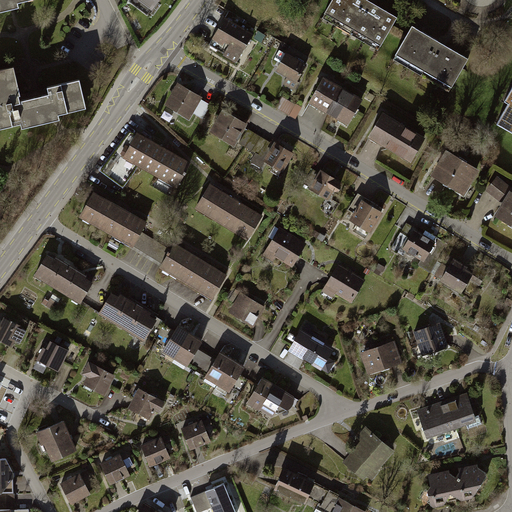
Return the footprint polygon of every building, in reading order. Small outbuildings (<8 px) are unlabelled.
[(0,0),(0,15),(12,13),(16,12),(21,11),(19,5),(37,1),(37,0),(0,0)] [(163,0),(132,0),(155,14),(163,0)] [(397,17),(367,0),(330,0),(323,13),(381,45),(397,17)] [(255,33),(226,16),(209,44),(238,62),(255,33)] [(394,55),(450,88),(468,56),(412,24),(394,55)] [(309,67),(285,54),(276,70),(300,83),(309,67)] [(14,69),(0,72),(0,129),(21,125),(22,129),(51,123),(60,121),(59,116),(87,110),(81,81),(47,88),(49,96),(42,98),(19,102),(18,97),(20,97),(14,69)] [(364,102),(323,79),(309,104),(350,128),(364,102)] [(201,98),(178,85),(166,105),(189,118),(201,98)] [(511,85),(505,98),(509,100),(496,122),(511,130),(511,85)] [(286,111),(298,117),(303,106),(291,101),(286,111)] [(248,123),(223,109),(211,130),(235,144),(248,123)] [(426,144),(383,117),(370,138),(413,165),(426,144)] [(138,164),(177,186),(190,162),(137,130),(136,132),(129,128),(100,169),(123,186),(138,164)] [(294,158),(275,145),(264,163),(283,175),(294,158)] [(481,175),(449,153),(433,177),(465,198),(481,175)] [(343,183),(320,170),(308,191),(331,204),(343,183)] [(486,190),(502,202),(494,215),(511,225),(511,186),(497,175),(486,190)] [(195,209),(247,240),(261,216),(210,184),(195,209)] [(92,192),(78,218),(134,249),(148,223),(92,192)] [(385,217),(364,203),(352,221),(373,234),(385,217)] [(308,247),(279,231),(264,257),(292,273),(308,247)] [(437,245),(415,231),(403,249),(425,264),(437,245)] [(176,245),(162,270),(212,300),(227,276),(176,245)] [(80,301),(92,280),(48,253),(35,275),(79,302),(80,301)] [(468,266),(453,257),(439,279),(461,292),(473,271),(467,268),(468,266)] [(365,282),(339,266),(324,291),(350,307),(365,282)] [(157,317),(111,291),(99,312),(98,313),(143,340),(157,317)] [(269,308),(241,292),(229,312),(257,328),(269,308)] [(21,326),(5,318),(1,326),(0,325),(0,339),(11,345),(14,338),(21,341),(26,330),(20,327),(21,326)] [(188,364),(203,339),(193,333),(185,328),(178,324),(163,350),(188,364)] [(442,324),(415,333),(424,360),(451,351),(442,324)] [(334,348),(301,328),(293,340),(288,349),(311,363),(328,373),(335,361),(328,357),(334,348)] [(69,351),(51,341),(40,361),(58,371),(69,351)] [(396,342),(364,353),(372,376),(404,365),(396,342)] [(229,357),(222,352),(207,377),(231,392),(246,367),(239,363),(229,357)] [(114,375),(89,361),(82,374),(88,377),(85,383),(104,393),(114,375)] [(270,382),(264,378),(248,405),(273,419),(289,393),(279,387),(270,382)] [(165,405),(139,390),(128,411),(153,425),(165,405)] [(435,408),(421,412),(429,441),(479,427),(471,398),(457,402),(435,408)] [(64,420),(38,431),(51,460),(76,449),(64,420)] [(203,421),(182,430),(191,450),(212,441),(203,421)] [(396,453),(368,431),(344,463),(372,484),(396,453)] [(163,437),(141,446),(149,467),(171,458),(163,437)] [(117,457),(102,463),(111,485),(126,479),(117,457)] [(5,459),(0,458),(0,492),(13,492),(13,474),(5,459)] [(459,471),(455,477),(456,483),(451,493),(462,501),(471,499),(487,476),(486,472),(478,467),(477,463),(458,467),(459,471)] [(307,502),(317,483),(285,468),(276,487),(307,502)] [(449,473),(449,469),(428,474),(430,485),(427,490),(430,504),(433,506),(443,504),(451,493),(456,483),(455,477),(449,473)] [(80,475),(61,484),(70,503),(89,494),(80,475)] [(234,511),(223,484),(214,487),(190,497),(196,511),(202,511),(213,508),(214,511),(234,511)] [(14,509),(14,495),(0,495),(0,511),(29,511),(29,509),(14,509)] [(365,511),(337,498),(330,511),(365,511)]
